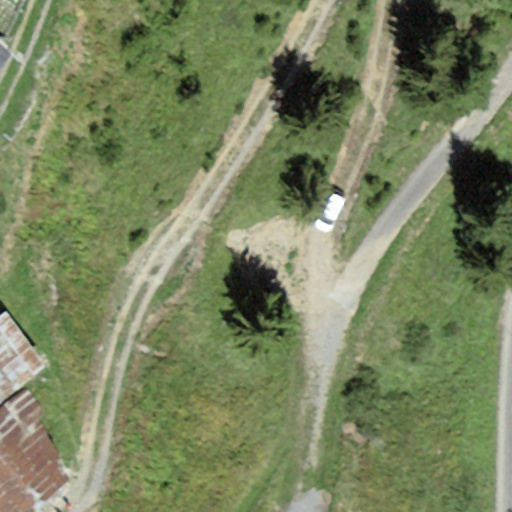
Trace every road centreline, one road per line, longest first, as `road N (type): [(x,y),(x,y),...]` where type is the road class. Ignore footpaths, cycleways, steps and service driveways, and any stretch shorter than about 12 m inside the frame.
road 1 (track): [(65,511),(83,489),(151,273),(322,0)]
road 2 (track): [(511,62),(390,217),(344,295),(301,511)]
